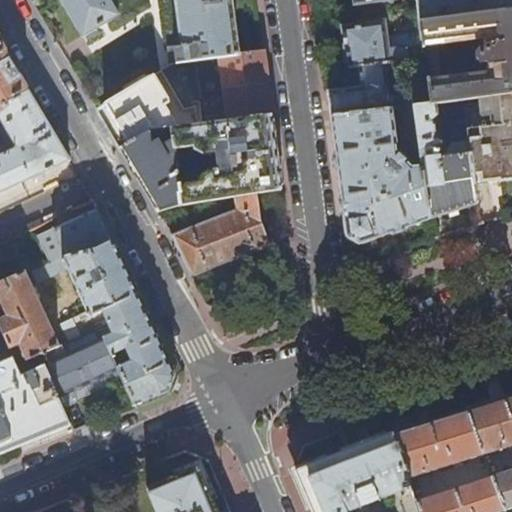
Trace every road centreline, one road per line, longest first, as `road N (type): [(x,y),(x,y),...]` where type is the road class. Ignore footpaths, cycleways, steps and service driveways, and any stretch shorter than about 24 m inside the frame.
road 1 (residential): [(224,399),(113,185),(1,0)]
road 2 (residential): [(283,0),(331,357)]
road 3 (residential): [(0,491),(224,399)]
road 4 (residential): [(331,357),(466,308)]
road 5 (residential): [(274,511),(224,399)]
